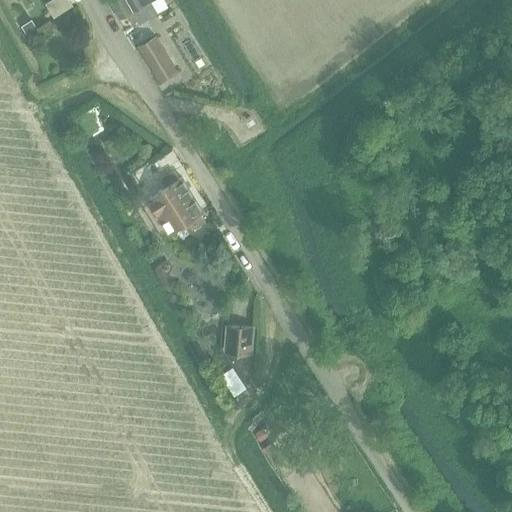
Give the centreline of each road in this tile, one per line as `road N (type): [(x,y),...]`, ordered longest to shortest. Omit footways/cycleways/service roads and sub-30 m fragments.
road 1 (unclassified): [(411,511),(92,0)]
road 2 (track): [(331,389),(434,329),(511,334)]
